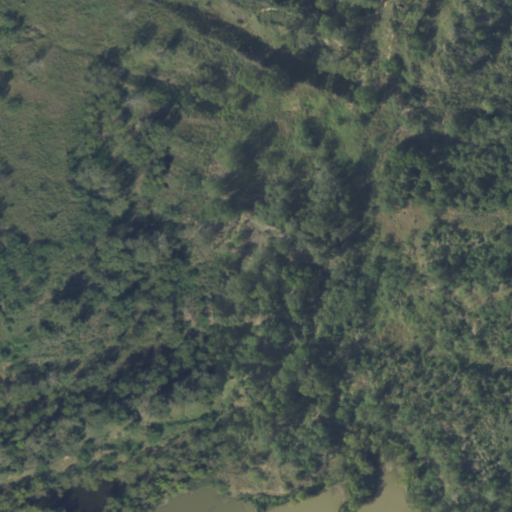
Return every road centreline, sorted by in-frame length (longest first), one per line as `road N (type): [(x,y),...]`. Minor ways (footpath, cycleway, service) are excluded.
road 1 (residential): [(511,293),(235,323),(0,321)]
road 2 (residential): [(0,348),(230,348),(511,320)]
